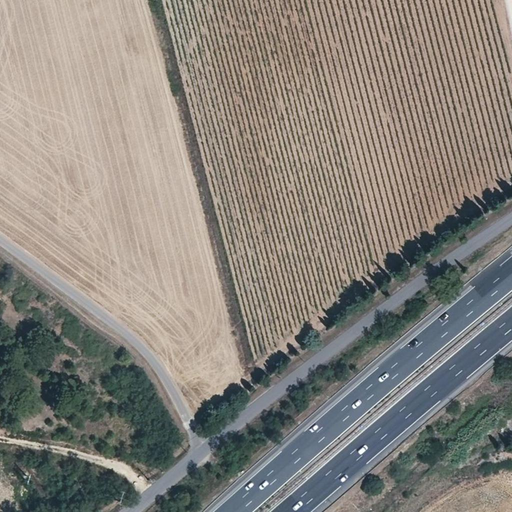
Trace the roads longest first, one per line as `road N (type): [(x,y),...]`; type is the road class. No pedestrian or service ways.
road 1 (unclassified): [(511,216),(202,452)]
road 2 (motorway): [(511,273),(234,511)]
road 3 (unclassified): [(202,452),(136,342),(0,243)]
road 4 (motorway): [(290,511),(511,323)]
road 5 (track): [(0,440),(113,466),(150,493)]
